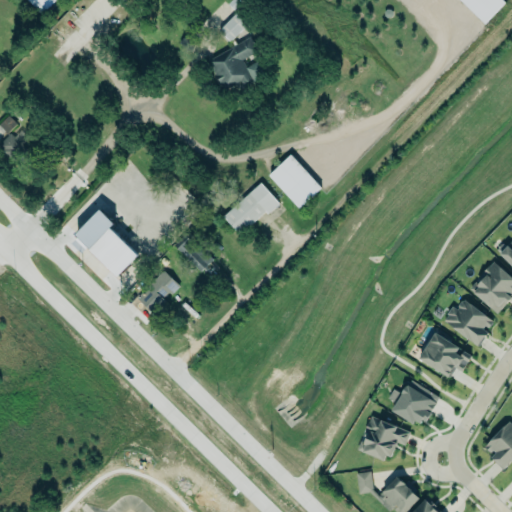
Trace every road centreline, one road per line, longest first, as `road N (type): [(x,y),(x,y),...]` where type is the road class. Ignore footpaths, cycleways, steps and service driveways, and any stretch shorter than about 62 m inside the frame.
road 1 (secondary): [(318,511),(0,200)]
road 2 (secondary): [(0,243),(264,511)]
road 3 (residential): [(438,455),(511,353)]
